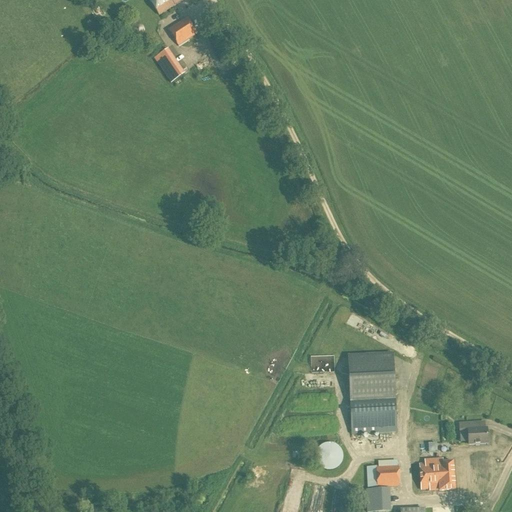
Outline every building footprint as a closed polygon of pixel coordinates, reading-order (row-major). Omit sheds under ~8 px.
[(174,6),(182,0),(148,0),(159,15),(174,5),(174,6)] [(178,46),(197,34),(186,18),(168,30),(178,46)] [(171,84),(185,75),(168,49),(153,59),(171,84)] [(351,434),(396,432),(393,355),(348,357),(351,434)] [(304,381),(305,390),(326,389),(327,391),(335,391),(334,379),(304,381)] [(459,431),(467,431),(468,445),(487,444),(486,429),(472,430),(472,423),(459,424),(459,431)] [(329,471),(330,471),(331,471),(333,470),(334,470),(335,470),(336,469),(337,468),(338,468),(339,467),(340,466),(340,465),(341,464),(342,463),(342,462),(342,461),(343,460),(343,458),(343,457),(343,456),(343,455),(342,454),(342,452),(342,451),(341,450),(340,449),(340,448),(339,447),(338,447),(337,446),(336,445),(335,445),(334,444),(333,444),(331,444),(330,443),(329,443),(328,443),(327,444),(325,444),(324,444),(323,445),(322,445),(321,446),(320,447),(319,447),(318,448),(318,449),(317,450),(317,451),(316,452),(316,454),(315,455),(315,456),(315,457),(315,458),(315,460),(316,461),(316,462),(317,463),(317,464),(318,465),(318,466),(319,467),(320,468),(321,468),(322,469),(323,470),(324,470),(325,471),(327,471),(328,471),(329,471)] [(428,444),(429,454),(436,453),(436,444),(428,444)] [(439,491),(454,490),(452,462),(442,463),(419,465),(421,490),(439,488),(439,491)] [(368,488),(399,486),(398,466),(367,468),(368,488)] [(366,511),(385,511),(391,511),(389,488),(365,490),(366,511)]
